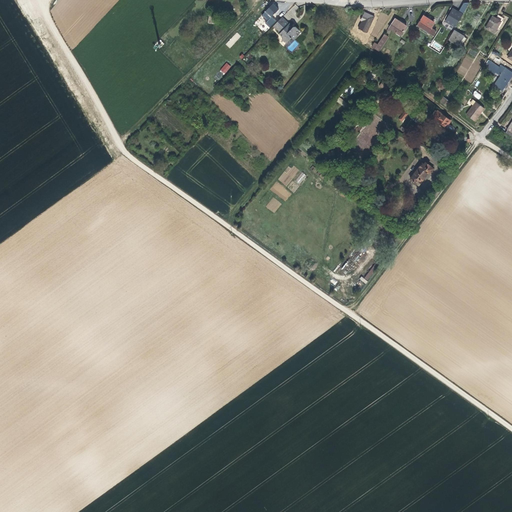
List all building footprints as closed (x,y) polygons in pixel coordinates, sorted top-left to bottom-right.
[(270,6),(264,13),(269,18),(271,16),(275,11),(270,6)] [(452,6),(444,19),(454,25),(461,12),(452,6)] [(365,12),(357,28),(367,33),(374,16),(365,12)] [(423,13),(416,24),(431,33),(434,29),(430,27),(433,22),(426,17),(427,16),(423,13)] [(492,14),(485,25),(494,30),(496,26),(495,25),(499,18),(492,14)] [(394,18),(387,27),(394,31),(393,33),(397,36),(405,25),(394,18)] [(280,19),(270,29),(274,32),(275,31),(278,34),(277,34),(281,39),(280,40),(285,43),(289,39),(290,41),(295,36),(294,35),(297,31),(293,26),(291,29),(280,19)] [(256,20),(250,27),(252,29),(259,22),(256,20)] [(453,28),(448,36),(456,40),(461,32),(453,28)] [(383,33),(375,43),(379,46),(387,35),(383,33)] [(448,36),(446,39),(454,44),(456,40),(448,36)] [(295,40),(287,48),(292,52),(299,44),(295,40)] [(226,62),(220,70),(224,74),(231,67),(226,62)] [(497,68),(494,73),(500,77),(494,86),(501,91),(511,77),(497,68)] [(479,99),(482,95),(475,91),(472,95),(479,99)] [(439,95),(437,99),(442,103),(445,99),(439,95)] [(344,107),(347,104),(340,97),(337,101),(344,107)] [(476,102),(467,114),(475,120),(484,108),(476,102)] [(436,109),(432,113),(444,123),(448,118),(436,109)] [(403,122),(408,114),(404,111),(398,120),(403,122)] [(428,167),(415,183),(422,188),(433,174),(434,175),(437,171),(430,166),(429,168),(428,167)] [(299,184),(306,176),(302,172),(295,181),(299,184)] [(375,264),(364,277),(367,280),(379,267),(375,264)]
